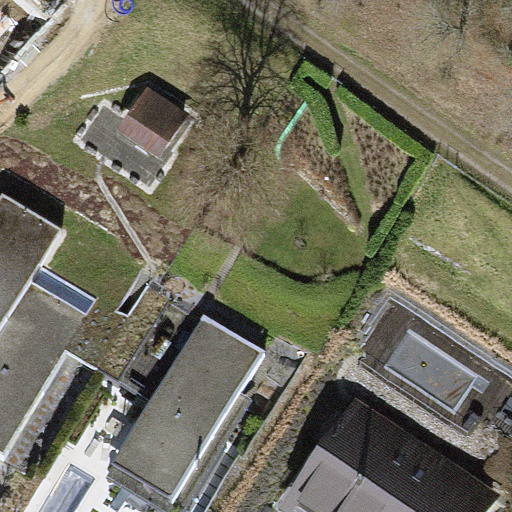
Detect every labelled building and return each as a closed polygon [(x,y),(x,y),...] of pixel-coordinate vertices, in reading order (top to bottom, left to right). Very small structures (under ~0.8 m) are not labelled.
[(203,126),(160,101),(133,147),(176,172),(203,126)] [(0,397),(78,285),(30,253),(57,213),(0,173),(0,397)] [(275,329),(212,286),(112,431),(174,474),(275,329)] [(412,337),(396,374),(468,406),(484,369),(412,337)] [(511,511),(511,495),(367,408),(303,511),(511,511)]
